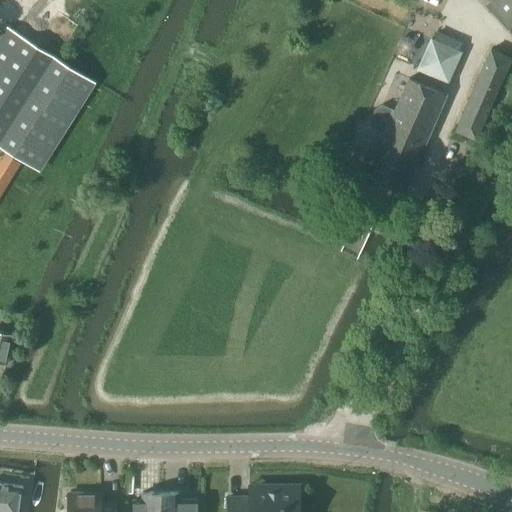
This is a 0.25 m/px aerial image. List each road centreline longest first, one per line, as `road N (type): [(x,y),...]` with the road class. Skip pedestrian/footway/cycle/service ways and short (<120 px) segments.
road 1 (tertiary): [(394,457),(317,445),(85,443),(0,434)]
road 2 (tertiary): [(394,457),(511,493)]
